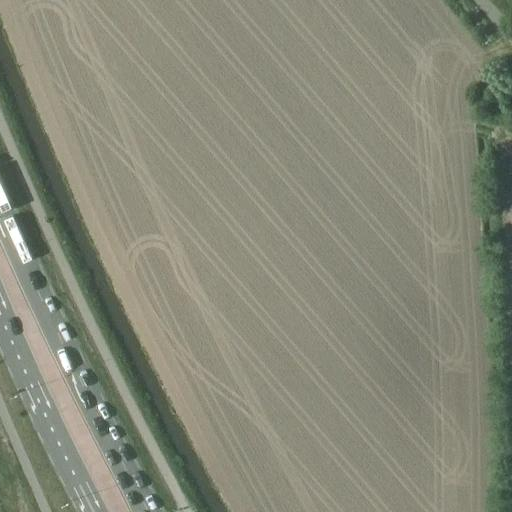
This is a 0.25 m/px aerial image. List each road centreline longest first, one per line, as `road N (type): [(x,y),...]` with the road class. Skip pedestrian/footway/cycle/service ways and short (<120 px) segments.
road 1 (primary): [(147,511),(43,305),(0,194)]
road 2 (primary): [(0,295),(100,511)]
